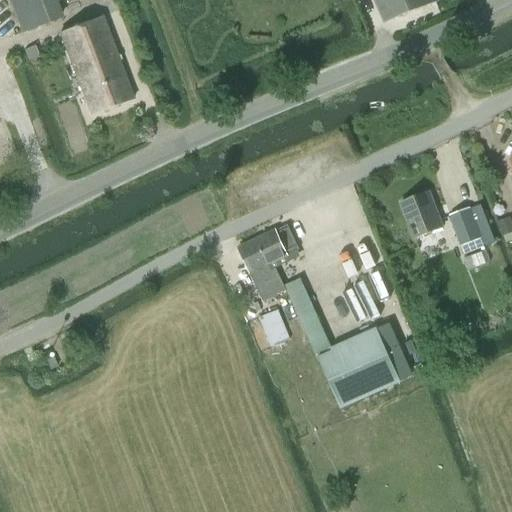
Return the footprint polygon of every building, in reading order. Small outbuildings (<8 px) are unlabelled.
[(9,0),(23,34),(60,20),(53,3),(52,0),(9,0)] [(375,0),(385,23),(435,2),(433,0),(375,0)] [(91,117),(132,101),(101,19),(59,35),(91,117)] [(400,204),(414,240),(441,229),(427,193),(400,204)] [(449,217),(460,246),(479,239),(468,210),(449,217)] [(511,226),(509,218),(499,222),(507,244),(511,241),(511,226)] [(256,241),(268,267),(286,258),(285,257),(297,251),(286,228),(275,234),(274,232),(256,241)] [(261,300),(269,296),(284,289),(275,270),(264,275),(262,270),(268,267),(256,241),(237,250),(261,300)] [(481,253),(463,260),(468,272),(485,266),(481,253)] [(341,410),(400,383),(376,329),(331,350),(300,280),(285,287),(341,410)] [(258,319),(271,349),(289,341),(277,311),(258,319)] [(52,358),(43,362),(47,371),(56,367),(52,358)]
